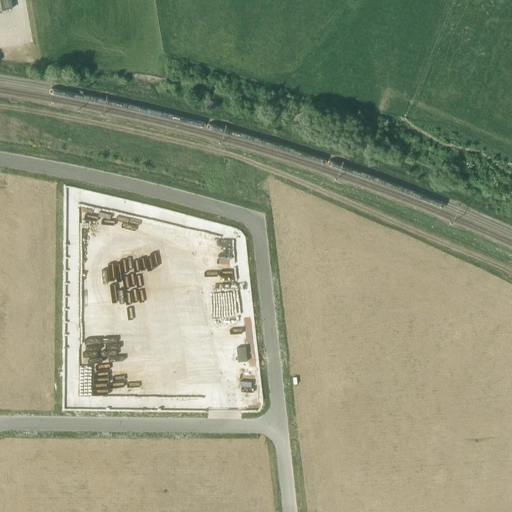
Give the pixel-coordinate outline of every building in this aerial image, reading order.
[(0,0),(0,10),(11,9),(9,0),(0,0)] [(124,284),(125,272),(106,271),(105,284),(124,284)] [(247,353),(238,353),(238,368),(248,368),(247,353)] [(109,372),(108,379),(133,382),(134,374),(109,372)] [(152,400),(67,401),(67,408),(152,407),(152,400)]
